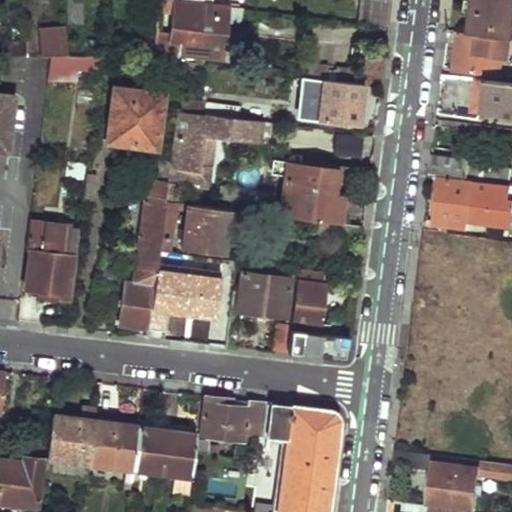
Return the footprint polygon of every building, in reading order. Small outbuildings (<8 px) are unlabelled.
[(82,0),(67,0),(67,21),(83,21),(82,0)] [(159,30),(156,57),(165,58),(166,51),(172,0),(160,0),(157,29),(159,30)] [(191,0),(172,0),(166,51),(201,56),(208,2),(191,0)] [(362,0),(358,23),(387,28),(392,0),(362,0)] [(511,0),(473,0),(470,29),(511,34),(511,0)] [(66,26),(40,28),(42,55),(53,55),(69,56),(67,39),(66,26)] [(460,32),(455,70),(500,74),(502,54),(496,52),(498,37),(460,32)] [(27,39),(0,38),(0,54),(28,55),(27,39)] [(83,40),(67,39),(69,56),(84,56),(83,40)] [(69,56),(53,55),(51,70),(77,70),(101,71),(103,56),(84,56),(69,56)] [(77,70),(51,70),(49,79),(77,79),(77,70)] [(301,75),(300,87),(321,90),(317,119),(359,124),(364,83),(301,75)] [(511,80),(479,77),(475,108),(511,112),(511,80)] [(114,86),(107,141),(156,147),(163,93),(114,86)] [(0,149),(8,150),(16,94),(0,92),(0,149)] [(206,101),(177,98),(176,109),(204,112),(206,101)] [(214,136),(260,142),(263,120),(204,112),(176,109),(169,160),(164,202),(176,203),(179,185),(208,189),(210,166),(201,165),(205,135),(214,136)] [(361,154),(363,135),(338,132),(336,151),(361,154)] [(210,166),(214,136),(205,135),(201,165),(210,166)] [(432,153),(430,174),(441,175),(511,185),(511,183),(511,170),(469,165),(470,157),(432,153)] [(147,198),(141,240),(158,242),(160,228),(164,202),(169,160),(153,157),(150,176),(139,175),(137,197),(147,198)] [(291,161),(284,215),(316,219),(330,220),(347,222),(353,169),(291,161)] [(441,175),(435,224),(466,228),(467,220),(511,225),(511,185),(441,175)] [(250,212),(252,187),(222,184),(220,208),(230,209),(250,212)] [(250,212),(274,214),(277,190),(252,187),(250,212)] [(164,202),(160,228),(172,230),(176,203),(164,202)] [(187,205),(182,249),(224,254),(230,209),(220,208),(187,205)] [(32,249),(26,292),(69,297),(79,225),(31,218),(27,249),(32,249)] [(328,236),(330,220),(316,219),(312,241),(327,243),(328,236)] [(330,220),(328,236),(363,240),(365,224),(347,222),(330,220)] [(123,238),(106,236),(103,262),(120,264),(123,238)] [(126,281),(120,326),(147,329),(156,262),(158,242),(141,240),(135,282),(126,281)] [(156,262),(147,329),(167,332),(170,310),(217,316),(220,288),(222,270),(156,262)] [(286,265),(285,275),(291,275),(298,276),(299,267),(286,265)] [(299,267),(298,276),(318,280),(326,281),(327,270),(299,267)] [(243,269),(236,310),(285,317),(291,275),(285,275),(243,269)] [(291,324),(291,327),(308,329),(309,318),(313,319),(318,280),(298,276),(291,324)] [(220,288),(217,316),(230,318),(233,290),(220,288)] [(278,323),(275,349),(288,350),(291,327),(291,324),(278,323)] [(288,350),(288,352),(307,354),(348,359),(351,334),(308,329),(291,327),(288,350)] [(0,370),(0,416),(2,416),(9,372),(0,370)] [(196,434),(194,450),(218,454),(219,446),(208,444),(209,438),(242,443),(242,434),(263,437),(265,401),(236,398),(206,395),(201,435),(196,434)] [(269,402),(266,437),(287,440),(285,454),(280,454),(278,460),(284,461),(278,511),(327,511),(332,472),(339,417),(330,409),(269,402)] [(52,415),(44,482),(55,483),(57,471),(51,470),(53,459),(89,465),(95,421),(97,409),(82,407),(81,419),(52,415)] [(95,421),(89,465),(125,470),(123,484),(130,485),(132,477),(138,427),(95,421)] [(138,427),(132,477),(139,478),(139,471),(191,478),(194,450),(196,434),(138,427)] [(395,447),(394,464),(432,470),(428,505),(463,510),(474,511),(478,473),(511,477),(511,462),(480,458),(479,466),(434,461),(436,452),(395,447)] [(2,460),(0,472),(0,507),(32,511),(36,511),(44,461),(24,458),(23,463),(2,460)]
